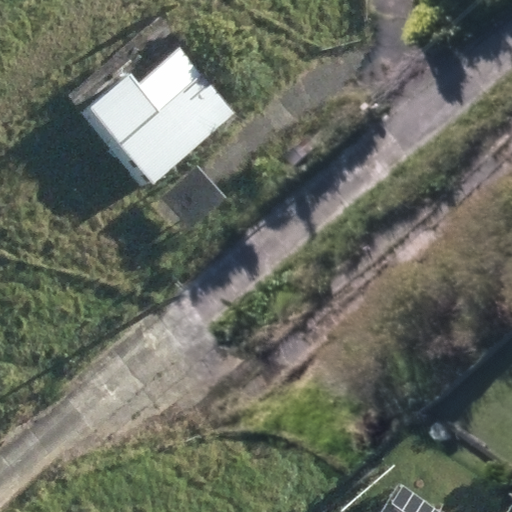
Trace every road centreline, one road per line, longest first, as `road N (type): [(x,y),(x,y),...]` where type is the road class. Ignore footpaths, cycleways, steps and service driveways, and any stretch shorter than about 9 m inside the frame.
road 1 (track): [(32,459),(71,412),(511,49)]
road 2 (track): [(511,162),(264,381),(32,459)]
